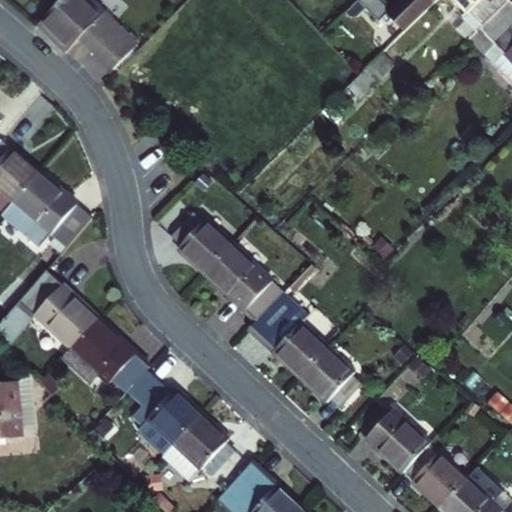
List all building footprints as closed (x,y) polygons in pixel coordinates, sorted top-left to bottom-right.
[(68,0),(42,27),(71,56),(85,42),(100,57),(126,32),(93,0),(68,0)] [(406,0),(405,2),(400,6),(417,24),(442,0),(406,0)] [(470,21),(481,32),(480,33),(485,39),(492,32),(502,42),(511,32),(511,4),(507,0),(460,0),(477,15),(470,21)] [(126,32),(100,57),(118,75),(143,50),(126,32)] [(499,45),(502,42),(492,32),(485,39),(480,33),(473,40),(488,56),(499,45)] [(511,32),(502,42),(499,45),(506,53),(495,64),(511,80),(511,32)] [(506,53),(499,45),(488,56),(487,57),(495,64),(506,53)] [(5,136),(0,141),(0,186),(15,200),(42,169),(5,136)] [(53,233),(66,245),(93,214),(42,169),(15,200),(4,213),(41,247),(53,233)] [(207,272),(233,240),(208,216),(203,222),(193,213),(172,235),(183,245),(181,247),(207,272)] [(48,239),(61,251),(66,245),(53,233),(48,239)] [(270,308),(287,290),(233,240),(207,272),(259,320),(270,308)] [(46,268),(20,298),(0,320),(0,347),(3,351),(36,312),(72,344),(98,314),(46,268)] [(259,320),(251,329),(304,378),(331,346),(304,322),(311,313),(287,290),(270,308),(259,320)] [(72,344),(63,354),(89,377),(98,367),(111,378),(115,374),(129,387),(153,361),(98,314),(72,344)] [(331,346),(304,378),(331,403),(335,399),(344,408),(366,385),(356,376),(359,373),(331,346)] [(36,384),(47,397),(58,385),(45,374),(36,384)] [(150,412),(141,422),(138,425),(165,451),(201,412),(174,386),(171,389),(162,382),(142,403),(150,412)] [(0,439),(21,437),(14,383),(0,384),(0,439)] [(133,413),(141,422),(150,412),(142,403),(133,413)] [(400,410),(372,440),(409,473),(411,470),(431,446),(434,442),(400,410)] [(201,412),(165,451),(162,455),(187,479),(204,461),(213,469),(233,447),(225,438),(226,436),(201,412)] [(442,455),(431,446),(411,470),(421,479),(418,482),(447,508),(473,477),(445,452),(442,455)] [(253,459),(219,496),(234,511),(247,511),(249,511),(298,511),(303,507),(253,459)] [(510,511),(511,511),(499,501),(509,490),(482,466),(473,477),(447,508),(451,511),(510,511)] [(499,501),(511,511),(511,510),(511,492),(509,490),(499,501)]
